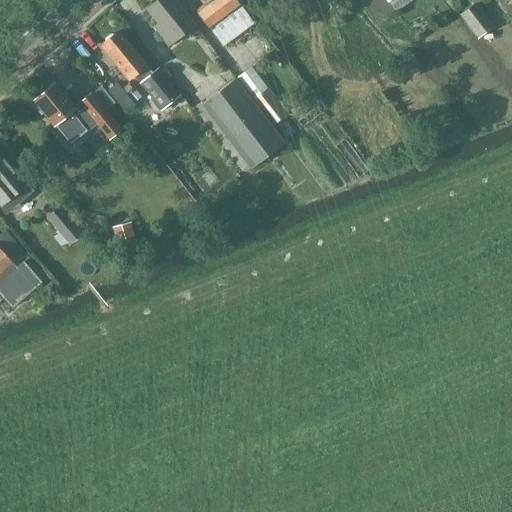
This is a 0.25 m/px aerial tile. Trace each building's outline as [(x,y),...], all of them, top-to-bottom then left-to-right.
[(193,24),(184,11),(174,0),(157,0),(147,9),(161,26),(157,30),(168,44),(193,24)] [(208,0),(204,3),(196,10),(210,28),(222,44),(252,21),(236,0),(208,0)] [(387,0),(388,1),(396,12),(412,0),(387,0)] [(462,16),(478,36),(492,25),(475,5),(462,16)] [(120,69),(129,79),(133,75),(162,110),(180,94),(159,68),(153,73),(119,31),(114,35),(110,34),(104,39),(105,42),(101,46),(120,69)] [(266,86),(251,66),(238,76),(252,96),(274,124),(288,113),(266,86)] [(201,105),(250,168),(285,141),(235,79),(201,105)] [(36,102),(34,105),(41,113),(44,111),(55,124),(70,143),(85,130),(87,132),(97,123),(111,139),(122,129),(106,111),(91,94),(90,93),(79,103),(80,104),(77,107),(64,93),(63,94),(54,84),(47,90),(44,89),(35,96),(37,98),(35,100),(36,102)] [(133,88),(125,94),(132,103),(140,97),(133,88)] [(0,205),(26,182),(0,152),(0,205)] [(43,207),(54,219),(62,212),(52,200),(43,207)] [(136,243),(131,225),(112,230),(117,248),(136,243)] [(0,298),(4,295),(14,305),(40,280),(24,262),(29,257),(5,230),(0,234),(0,298)]
